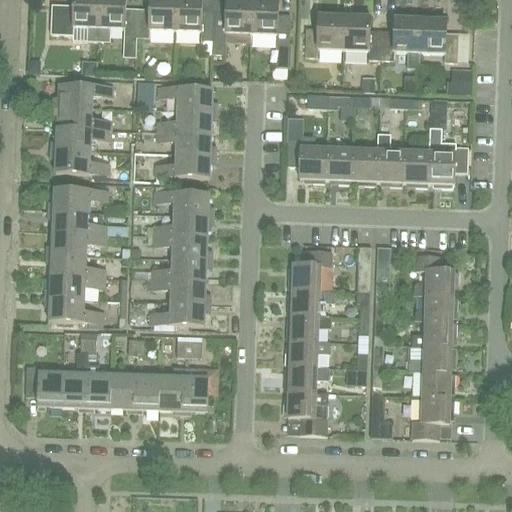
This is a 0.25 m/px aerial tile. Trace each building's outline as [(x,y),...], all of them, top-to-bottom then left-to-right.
[(99,46),(100,0),(75,0),(75,11),(53,10),(52,39),(73,40),(73,44),(88,45),(99,46)] [(100,0),(99,46),(111,46),(111,32),(125,33),(125,42),(137,42),(138,13),(127,12),(127,0),(100,0)] [(151,34),(176,35),(176,0),(152,0),(153,0),(151,0),(151,13),(138,13),(137,42),(151,43),(151,34)] [(214,45),(215,16),(203,15),(203,2),(202,2),(202,0),(176,0),(176,35),(201,36),(201,44),(214,45)] [(227,16),(215,16),(214,45),(213,58),(226,59),(227,37),(252,38),(253,0),(244,0),(229,0),(229,4),(228,4),(227,16)] [(278,1),(253,0),(252,38),(278,39),(277,48),(290,48),(291,19),(279,19),(280,6),(278,6),(278,1)] [(343,54),(344,16),(321,15),(320,18),(319,18),(319,32),(306,32),(305,61),(318,62),(318,53),(343,54)] [(344,16),(343,54),(369,55),(368,63),(381,64),(382,35),(371,35),(371,20),(369,20),(370,17),(344,16)] [(419,57),(420,57),(421,18),(397,17),(397,21),(395,21),(395,35),(382,35),(381,64),(394,64),(394,56),(408,56),(407,72),(419,73),(419,57)] [(421,18),(420,57),(445,58),(445,66),(458,66),(459,37),(447,37),(447,23),(445,23),(446,19),(421,18)] [(273,82),(287,83),(287,73),(273,72),(273,82)] [(450,73),(450,86),(446,86),(446,99),(470,100),(470,74),(450,73)] [(361,95),(374,96),(375,83),(362,83),(361,95)] [(53,103),(53,111),(93,113),(94,101),(113,102),(114,92),(60,89),(59,103),(53,103)] [(180,104),(179,116),(219,117),(219,108),(213,108),(213,95),(160,93),(160,103),(180,104)] [(308,99),(307,113),(329,114),(329,100),(308,99)] [(357,110),(357,101),(340,100),(338,109),(357,110)] [(379,111),(379,101),(372,101),(370,101),(357,101),(357,110),(356,120),(368,121),(369,112),(370,110),(379,111)] [(389,111),(405,112),(405,103),(389,102),(389,111)] [(422,103),(405,103),(405,112),(421,112),(422,103)] [(93,125),(93,113),(53,111),(52,121),(59,121),(58,133),(112,136),(112,126),(93,125)] [(218,126),(219,117),(179,116),(179,128),(159,127),(148,126),(148,136),(159,136),(159,137),(211,139),(212,126),(218,126)] [(112,146),(112,136),(58,133),(58,147),(52,147),(51,155),(92,157),(92,145),(112,146)] [(428,188),(430,133),(429,157),(403,156),(402,187),(416,187),(415,191),(428,192),(428,188)] [(430,133),(428,188),(441,188),(441,192),(453,192),(453,189),(454,189),(454,177),(468,177),(468,153),(455,152),(456,148),(441,147),(442,133),(430,133)] [(178,159),(217,161),(217,152),(211,152),(211,139),(159,137),(158,147),(178,147),(178,159)] [(377,186),(378,139),(377,155),(352,154),(351,185),(364,185),(363,190),(377,190),(377,186)] [(402,191),(402,187),(403,156),(390,156),(391,140),(378,139),(377,186),(389,186),(389,190),(402,191)] [(326,188),(326,184),(327,153),(314,153),(315,142),(301,142),(301,147),(289,146),(288,171),(300,172),(300,183),(312,183),(312,188),(326,188)] [(351,189),(351,185),(352,154),(327,153),(326,184),(338,185),(338,188),(351,189)] [(91,169),(92,157),(51,155),(51,164),(57,164),(56,178),(110,180),(111,169),(91,169)] [(217,170),(217,161),(178,159),(177,172),(157,171),(157,181),(210,183),(210,170),(217,170)] [(48,217),(89,218),(90,206),(109,207),(109,197),(56,195),(55,208),(49,208),(48,217)] [(175,220),(215,222),(215,213),(209,212),(210,200),(156,197),(156,208),(176,209),(175,220)] [(89,218),(48,217),(48,225),(55,225),(54,238),(108,240),(108,231),(89,230),(89,218)] [(215,222),(175,220),(175,233),(155,232),(155,230),(147,231),(146,239),(155,240),(155,242),(208,244),(209,231),(215,231),(215,222)] [(47,251),(47,260),(87,261),(88,249),(107,250),(108,240),(54,238),(53,252),(47,251)] [(208,244),(155,242),(154,252),(174,252),(173,264),(213,265),(214,257),(208,256),(208,244)] [(359,250),(357,297),(370,297),(372,251),(359,250)] [(139,254),(131,254),(131,261),(131,264),(139,264),(139,254)] [(288,294),(293,294),(320,295),(320,294),(321,271),(333,271),(333,257),(306,256),(305,269),(294,269),(293,281),(289,281),(288,294)] [(87,274),(87,261),(47,260),(46,269),(52,269),(52,282),(106,284),(106,274),(87,274)] [(427,299),(426,299),(454,301),(455,289),(459,289),(459,276),(455,276),(455,275),(442,274),(443,261),(415,260),(414,275),(427,276),(427,287),(417,287),(414,290),(414,299),(427,299)] [(213,265),(173,264),(173,276),(148,275),(138,274),(138,283),(152,284),(152,285),(206,288),(207,274),(213,274),(213,265)] [(376,298),(386,298),(389,298),(390,272),(377,271),(376,298)] [(44,303),(85,305),(85,293),(105,294),(106,284),(52,282),(51,295),(45,295),(44,303)] [(171,308),(212,309),(212,300),(206,300),(206,288),(152,285),(152,295),(172,296),(171,308)] [(334,307),(334,295),(320,294),(320,295),(293,294),(292,306),(288,306),(287,320),(292,320),(319,321),(319,320),(319,306),(334,307)] [(359,322),(369,323),(370,297),(357,297),(357,304),(360,306),(359,322)] [(123,318),(142,318),(141,298),(122,299),(123,318)] [(386,298),(376,298),(375,323),(385,323),(385,309),(386,298)] [(454,301),(426,299),(426,314),(419,314),(415,316),(415,325),(426,325),(453,326),(454,314),(458,314),(458,301),(454,301)] [(113,316),(114,303),(100,302),(99,315),(113,316)] [(84,317),(85,305),(44,303),(44,312),(50,312),(50,326),(104,329),(104,318),(84,317)] [(212,309),(171,308),(171,320),(151,319),(150,329),(204,331),(205,318),(211,318),(212,309)] [(318,346),(318,345),(319,332),(331,332),(331,321),(319,320),(319,321),(292,320),(291,332),(287,332),(286,345),(291,345),(318,346)] [(368,348),(369,323),(359,322),(359,348),(368,348)] [(374,348),(383,349),(385,323),(375,323),(374,348)] [(457,326),(453,326),(426,325),(425,339),(413,338),(413,350),(425,351),(425,350),(452,351),(453,340),(457,340),(457,326)] [(88,357),(89,336),(81,336),(80,357),(77,357),(77,379),(63,378),(62,412),(86,413),(87,379),(88,379),(89,357),(88,357)] [(88,357),(89,357),(96,358),(97,337),(89,336),(88,357)] [(184,360),(186,340),(177,340),(176,360),(184,360)] [(186,340),(184,360),(201,361),(202,341),(186,340)] [(136,360),(137,345),(129,345),(129,360),(136,360)] [(137,345),(136,360),(145,361),(145,346),(137,345)] [(290,370),(317,371),(318,358),(330,358),(330,346),(318,345),(318,346),(291,345),(290,358),(286,358),(285,370),(290,370)] [(367,373),(368,348),(359,348),(358,373),(367,373)] [(383,349),(374,348),(373,373),(382,374),(383,349)] [(408,375),(424,376),(424,375),(451,376),(452,365),(456,365),(456,352),(452,351),(425,350),(425,351),(424,364),(409,364),(408,375)] [(38,412),(62,412),(63,378),(39,377),(39,371),(27,370),(26,400),(38,400),(38,412)] [(316,397),(317,371),(290,370),(289,383),(285,383),(284,396),(289,396),(316,397)] [(182,417),(184,372),(174,371),(173,382),(160,382),(158,416),(182,417)] [(184,372),(182,417),(208,418),(209,383),(197,383),(198,372),(184,372)] [(137,381),(136,381),(134,415),(158,416),(160,382),(148,381),(148,373),(137,373),(137,381)] [(367,373),(358,373),(357,387),(367,389),(367,373)] [(382,374),(373,373),(372,390),(381,391),(382,374)] [(424,376),(423,401),(450,402),(451,390),(455,390),(456,377),(451,376),(424,375),(424,376)] [(111,380),(88,379),(87,379),(86,413),(110,414),(111,380)] [(134,415),(136,381),(111,380),(110,414),(134,415)] [(328,397),(316,397),(289,396),(289,409),(284,409),(283,421),(288,421),(288,422),(301,423),(300,441),(327,442),(328,397)] [(385,400),(372,399),(371,441),(393,442),(394,426),(386,425),(385,400)] [(455,402),(450,402),(423,401),(422,426),(413,425),(413,442),(439,443),(440,428),(449,428),(450,415),(454,415),(455,402)]
